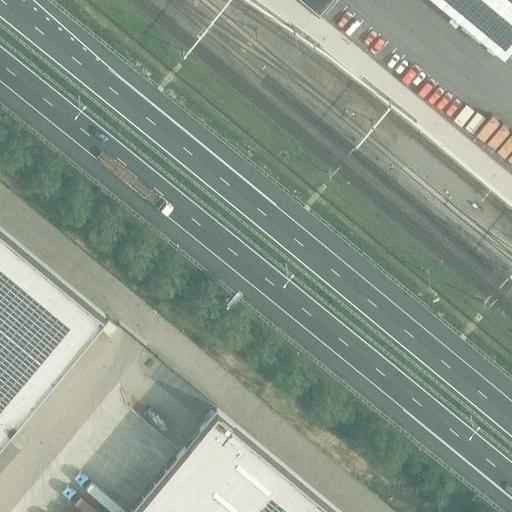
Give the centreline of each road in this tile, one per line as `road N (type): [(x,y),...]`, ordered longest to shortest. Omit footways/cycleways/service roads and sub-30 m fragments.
road 1 (motorway): [(511,425),(0,0)]
road 2 (motorway): [(0,65),(511,482)]
road 3 (unclassified): [(377,511),(0,196)]
